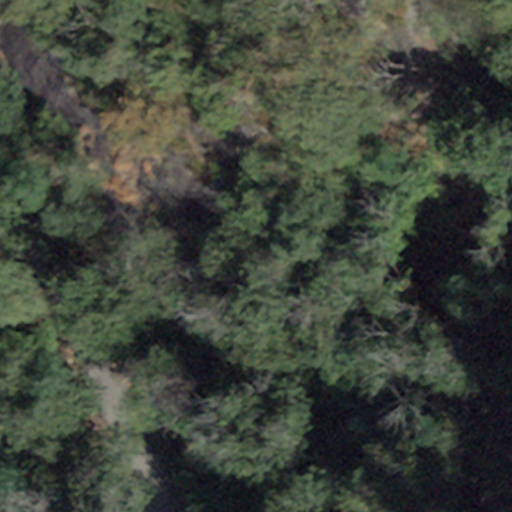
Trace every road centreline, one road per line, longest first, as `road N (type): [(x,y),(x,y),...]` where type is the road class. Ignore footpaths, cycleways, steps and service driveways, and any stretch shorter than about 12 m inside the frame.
road 1 (unclassified): [(175,511),(129,395),(0,153)]
road 2 (unclassified): [(0,387),(66,511)]
